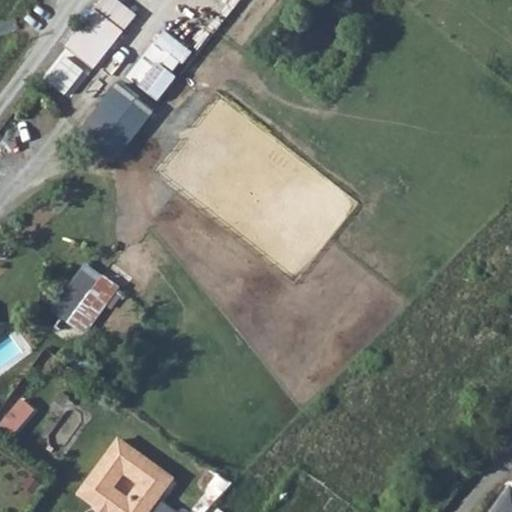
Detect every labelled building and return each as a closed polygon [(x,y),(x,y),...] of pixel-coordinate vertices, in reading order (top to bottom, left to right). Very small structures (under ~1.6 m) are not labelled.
[(113,0),(99,0),(63,48),(93,70),(134,16),(113,0)] [(274,67),(287,79),(307,57),(294,46),(274,67)] [(109,89),(73,139),(111,164),(147,117),(109,89)] [(53,309),(89,334),(123,286),(87,261),(53,309)] [(17,435),(37,408),(22,397),(2,424),(17,435)] [(149,511),(174,479),(120,439),(81,492),(106,511),(149,511)] [(511,511),(511,491),(509,489),(492,511),(511,511)]
